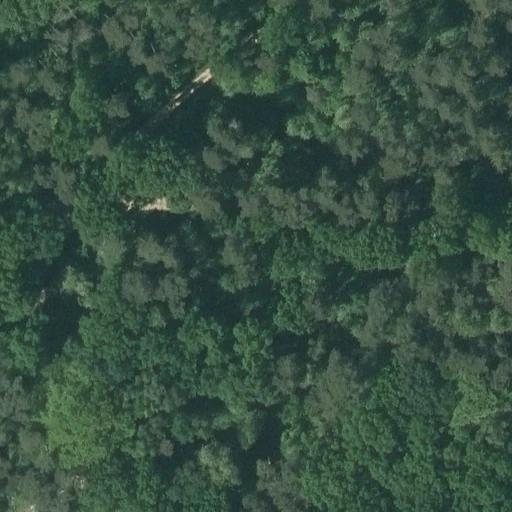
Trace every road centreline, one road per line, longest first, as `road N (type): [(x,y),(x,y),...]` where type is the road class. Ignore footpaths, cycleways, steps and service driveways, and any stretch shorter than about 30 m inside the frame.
road 1 (track): [(38,228),(167,207),(353,217)]
road 2 (track): [(301,0),(66,200)]
road 3 (track): [(511,105),(431,177),(364,204),(353,217)]
road 4 (track): [(353,217),(511,236)]
